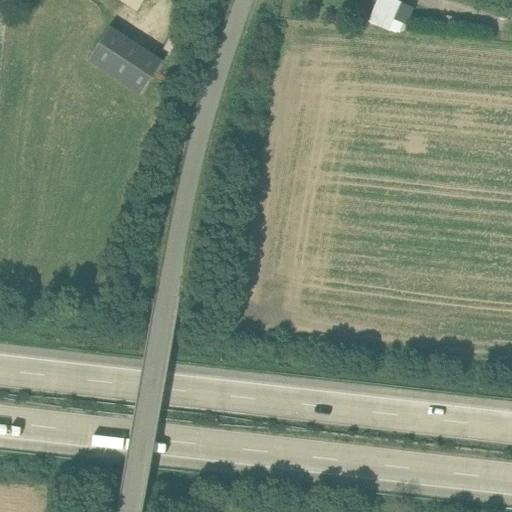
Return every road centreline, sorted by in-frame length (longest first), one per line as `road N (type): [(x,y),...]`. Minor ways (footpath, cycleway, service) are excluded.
road 1 (motorway): [(511,427),(0,369)]
road 2 (motorway): [(0,422),(511,480)]
road 3 (unclassified): [(189,157),(122,511)]
road 4 (residential): [(242,0),(189,157)]
